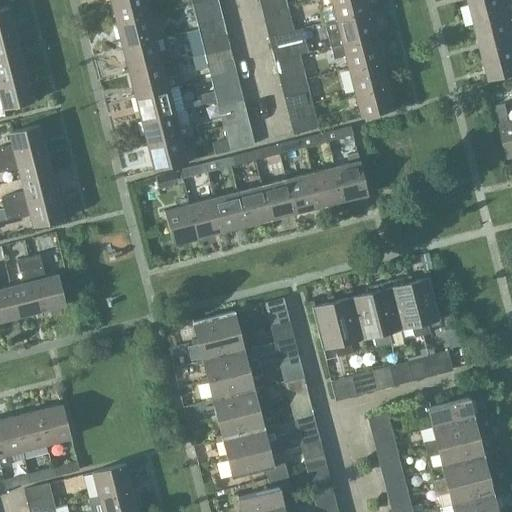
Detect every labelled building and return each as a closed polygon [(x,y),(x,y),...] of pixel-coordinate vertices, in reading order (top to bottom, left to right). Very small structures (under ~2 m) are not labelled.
[(148,15),(144,0),(109,0),(115,23),(148,15)] [(193,17),(220,10),(217,0),(206,0),(190,4),(193,17)] [(275,10),(287,7),(285,0),(260,0),(258,1),(264,25),(277,21),(275,10)] [(335,20),(368,12),(365,0),(318,0),(320,7),(331,4),(335,20)] [(474,28),(508,19),(503,2),(511,0),(469,0),(467,1),(474,28)] [(0,34),(15,31),(9,7),(0,9),(0,34)] [(267,37),(293,31),(287,7),(275,10),(277,21),(264,25),(267,37)] [(211,38),(226,34),(220,10),(193,17),(197,30),(208,27),(211,38)] [(330,47),(341,44),(374,36),(368,12),(335,20),(324,23),(330,47)] [(122,49),(154,40),(148,15),(115,23),(122,49)] [(481,54),(511,45),(511,36),(510,28),(511,27),(511,17),(508,19),(474,28),(481,54)] [(226,34),(211,38),(208,27),(197,30),(203,53),(229,47),(226,34)] [(0,59),(21,54),(15,31),(0,34),(0,59)] [(287,58),(299,55),(293,31),(267,37),(270,50),(284,46),(287,58)] [(347,69),(380,61),(374,36),(341,44),(347,69)] [(128,72),(160,64),(154,40),(122,49),(128,72)] [(511,45),(481,54),(488,81),(511,74),(511,45)] [(299,55),(287,58),(284,46),(270,50),(276,74),(302,67),(299,55)] [(218,63),(232,59),(229,47),(203,53),(209,77),(221,74),(218,63)] [(0,83),(27,77),(21,54),(0,59),(0,83)] [(212,90),(238,83),(232,59),(218,63),(221,74),(209,77),(212,90)] [(353,93),(386,85),(380,61),(347,69),(353,93)] [(134,96),(178,85),(179,85),(177,75),(164,78),(160,64),(128,72),(134,96)] [(305,80),(305,79),(302,67),(276,74),(279,86),(305,80)] [(27,77),(0,83),(0,99),(2,109),(33,101),(27,77)] [(282,98),(308,91),(305,80),(279,86),(282,98)] [(215,102),(241,95),(238,83),(212,90),(215,102)] [(140,121),(173,113),(184,110),(178,85),(134,96),(140,121)] [(386,85),(353,93),(360,118),(393,110),(386,85)] [(299,107),(311,104),(308,91),(282,98),(288,122),(302,119),(299,107)] [(218,114),(244,107),(241,95),(215,102),(218,114)] [(511,156),(511,120),(509,122),(504,103),(495,105),(500,124),(499,125),(507,158),(511,156)] [(302,119),(288,122),(292,135),(317,129),(311,104),(299,107),(302,119)] [(236,135),(250,131),(244,107),(218,114),(221,126),(233,123),(236,135)] [(146,145),(179,137),(192,133),(189,124),(176,127),(173,113),(140,121),(146,145)] [(250,131),(236,135),(233,123),(221,126),(227,152),(253,145),(250,131)] [(0,159),(44,148),(38,124),(8,131),(11,144),(0,146),(0,159)] [(325,132),(327,141),(352,135),(350,126),(325,132)] [(304,147),(327,141),(325,132),(302,138),(304,147)] [(179,137),(146,145),(153,170),(196,160),(193,150),(183,152),(179,137)] [(279,153),(304,147),(302,138),(277,145),(279,153)] [(255,159),(279,153),(277,145),(253,151),(255,159)] [(20,179),(50,171),(44,148),(0,159),(0,170),(17,166),(20,179)] [(230,166),(255,159),(253,151),(228,157),(230,166)] [(333,167),(341,200),(367,193),(358,160),(356,152),(346,154),(348,163),(333,167)] [(206,172),(230,166),(228,157),(204,163),(206,172)] [(181,179),(206,172),(204,163),(179,169),(181,179)] [(317,206),(341,200),(333,167),(309,173),(317,206)] [(173,180),(181,179),(179,169),(154,175),(158,189),(174,185),(173,180)] [(4,208),(56,195),(50,171),(20,179),(23,190),(1,196),(4,208)] [(293,212),(317,206),(309,173),(284,179),(293,212)] [(268,218),(260,185),(259,179),(249,181),(251,188),(235,192),(244,225),(268,218)] [(268,218),(293,212),(284,179),(260,185),(268,218)] [(220,231),(244,225),(235,192),(212,198),(220,231)] [(56,195),(4,208),(6,219),(29,213),(32,227),(62,219),(56,195)] [(196,237),(188,204),(186,198),(176,200),(177,206),(163,210),(171,243),(196,237)] [(196,237),(220,231),(212,198),(188,204),(196,237)] [(27,257),(41,310),(65,304),(57,274),(44,277),(39,254),(27,257)] [(18,316),(41,310),(27,257),(17,260),(22,283),(10,286),(18,316)] [(408,282),(421,334),(429,333),(426,321),(438,318),(428,277),(430,276),(429,270),(424,272),(425,278),(412,281),(408,282)] [(408,282),(412,281),(410,275),(403,277),(405,283),(392,286),(389,287),(399,328),(411,325),(414,336),(421,334),(408,282)] [(389,287),(392,286),(390,281),(385,282),(386,287),(373,291),(370,292),(383,345),(390,343),(387,331),(399,328),(389,287)] [(0,320),(18,316),(10,286),(0,288),(0,320)] [(370,292),(373,291),(371,286),(365,287),(366,292),(353,295),(350,296),(360,338),(372,335),(375,346),(383,345),(370,292)] [(350,296),(353,295),(352,290),(345,292),(346,297),(334,301),(330,301),(344,354),(351,353),(348,341),(360,338),(350,296)] [(330,301),(334,301),(333,296),(326,297),(327,302),(310,307),(321,348),(333,345),(336,356),(344,354),(330,301)] [(197,341),(249,328),(247,320),(236,323),(232,310),(192,320),(191,318),(185,319),(187,325),(192,324),(196,338),(197,341)] [(276,315),(279,326),(289,324),(286,312),(276,315)] [(269,329),(279,326),(276,315),(266,317),(269,329)] [(461,344),(454,326),(446,329),(452,347),(461,344)] [(202,360),(242,350),(240,339),(251,336),(249,328),(197,341),(196,338),(190,339),(192,345),(197,343),(201,357),(202,360)] [(207,380),(259,367),(257,360),(245,363),(242,350),(202,360),(201,357),(195,359),(197,365),(203,363),(206,377),(207,380)] [(286,353),(289,365),(298,362),(295,351),(286,353)] [(279,367),(289,365),(286,353),(276,356),(279,367)] [(423,367),(435,364),(432,355),(421,358),(423,367)] [(435,364),(423,367),(425,377),(437,374),(435,364)] [(384,377),(396,374),(393,365),(382,368),(384,377)] [(212,399),(252,389),(249,378),(261,375),(259,367),(207,380),(206,377),(200,378),(202,384),(207,383),(211,397),(212,399)] [(396,374),(384,377),(387,387),(398,384),(396,374)] [(345,387),(357,384),(355,375),(343,378),(345,387)] [(357,384),(345,387),(348,397),(360,394),(357,384)] [(217,418),(268,406),(264,386),(252,389),(212,399),(211,397),(205,398),(207,403),(212,402),(216,416),(217,418)] [(296,392),(299,404),(308,401),(305,390),(296,392)] [(289,406),(299,404),(296,392),(286,395),(289,406)] [(471,417),(472,420),(478,418),(473,398),(467,399),(466,397),(429,406),(428,401),(413,405),(417,418),(428,415),(431,427),(471,417)] [(36,410),(45,444),(70,437),(61,403),(36,410)] [(222,438),(262,428),(259,416),(270,413),(268,406),(217,418),(216,416),(210,417),(212,423),(217,421),(221,435),(222,438)] [(21,450),(45,444),(36,410),(12,416),(21,450)] [(385,412),(366,417),(369,428),(388,423),(385,412)] [(0,455),(21,450),(12,416),(0,419),(0,455)] [(475,433),(472,420),(471,417),(431,427),(434,439),(423,442),(425,449),(476,436),(477,439),(484,437),(482,431),(475,433)] [(227,457),(278,444),(290,441),(288,432),(277,435),(275,425),(262,428),(222,438),(221,435),(215,436),(217,442),(222,441),(226,454),(227,457)] [(319,441),(317,430),(297,435),(299,446),(319,441)] [(411,446),(412,434),(399,432),(397,444),(411,446)] [(480,453),(477,439),(476,436),(425,449),(427,457),(438,454),(441,466),(481,456),(482,459),(488,457),(487,451),(480,453)] [(267,479),(286,474),(283,463),(272,466),(269,455),(281,453),(278,444),(227,457),(226,454),(220,456),(222,461),(227,460),(232,477),(264,468),(267,479)] [(386,453),(389,465),(398,462),(395,451),(386,453)] [(379,467),(389,465),(386,453),(376,456),(379,467)] [(306,473),(326,468),(322,454),(303,459),(306,473)] [(485,472),(482,459),(481,456),(441,466),(444,478),(433,481),(435,488),(486,475),(487,478),(494,476),(492,470),(485,472)] [(51,468),(53,476),(78,470),(76,461),(51,468)] [(97,495),(131,487),(125,463),(91,472),(97,495)] [(29,483),(53,476),(51,468),(27,474),(29,483)] [(326,468),(306,473),(309,486),(329,481),(326,468)] [(5,489),(29,483),(27,474),(3,480),(5,489)] [(259,511),(282,506),(279,495),(291,492),(286,474),(267,479),(269,488),(237,497),(236,494),(230,496),(231,502),(238,500),(240,511),(259,511)] [(490,491),(487,478),(486,475),(435,488),(437,496),(448,493),(451,505),(491,494),(492,497),(499,496),(497,490),(490,491)] [(42,510),(53,507),(47,483),(22,490),(25,502),(39,499),(42,510)] [(101,511),(136,511),(138,511),(131,487),(97,495),(101,511)] [(396,492),(399,503),(408,501),(405,489),(396,492)] [(388,506),(399,503),(396,492),(385,494),(388,506)] [(495,511),(492,497),(491,494),(451,505),(452,511),(502,511),(502,509),(495,511)] [(54,511),(53,507),(42,510),(39,499),(25,502),(27,511),(54,511)]
